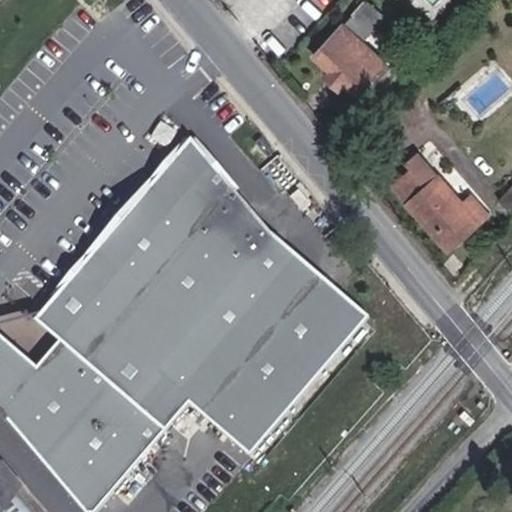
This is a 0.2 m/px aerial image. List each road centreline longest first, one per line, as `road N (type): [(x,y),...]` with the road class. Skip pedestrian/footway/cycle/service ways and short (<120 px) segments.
road 1 (tertiary): [(186,0),(511,387)]
road 2 (unknown): [(123,465),(345,189)]
road 3 (residential): [(511,406),(418,511)]
